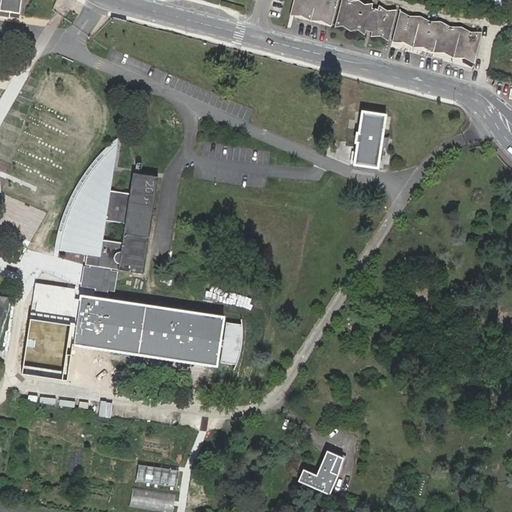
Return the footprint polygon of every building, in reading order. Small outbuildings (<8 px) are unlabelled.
[(21,0),(1,0),(1,5),(0,5),(0,17),(10,18),(11,13),(19,14),(21,0)] [(295,0),(292,13),(297,14),(323,20),(333,23),(339,0),(295,0)] [(344,3),(338,24),(343,26),(358,29),(367,32),(370,32),(373,33),(387,37),(391,38),(398,14),(380,10),(379,11),(373,10),(374,5),(366,6),(359,4),(358,6),(344,3)] [(477,13),(486,15),(487,14),(488,8),(479,6),(477,13)] [(402,11),(395,39),(402,40),(414,43),(427,47),(441,50),(456,54),(468,57),(478,59),(484,33),(474,33),(464,28),(454,28),(443,22),(433,23),(422,17),(411,17),(402,11)] [(297,14),(292,13),(291,18),(332,28),(333,23),(323,20),(297,14)] [(343,26),(338,24),(337,29),(366,36),(367,32),(358,29),(343,26)] [(390,43),(391,38),(387,37),(373,33),(372,38),(390,43)] [(402,40),(395,39),(394,44),(477,64),(478,59),(468,57),(456,54),(441,50),(427,47),(414,43),(402,40)] [(376,168),(384,115),(362,112),(356,147),(354,164),(376,168)] [(81,286),(93,288),(108,291),(115,292),(117,272),(111,271),(112,268),(144,274),(147,255),(159,176),(134,172),(131,193),(111,190),(118,138),(105,148),(95,159),(80,179),(67,203),(59,226),(54,250),(87,254),(86,265),(90,265),(89,269),(84,268),(83,276),(81,286)] [(72,287),(37,283),(24,372),(45,376),(65,379),(68,350),(70,338),(75,291),(72,287)] [(107,299),(108,291),(93,288),(93,290),(83,288),(81,288),(81,292),(80,295),(73,345),(216,367),(217,363),(220,364),(233,366),(238,366),(242,353),(244,342),(244,334),(243,326),(227,323),(223,322),(224,317),(107,299)] [(0,298),(0,331),(9,299),(0,298)] [(101,415),(125,417),(126,401),(102,399),(101,415)] [(328,494),(343,459),(328,452),(326,456),(317,476),(304,470),(299,481),(328,494)] [(180,471),(138,465),(136,481),(178,487),(180,471)] [(178,493),(134,487),(131,503),(175,509),(178,493)]
